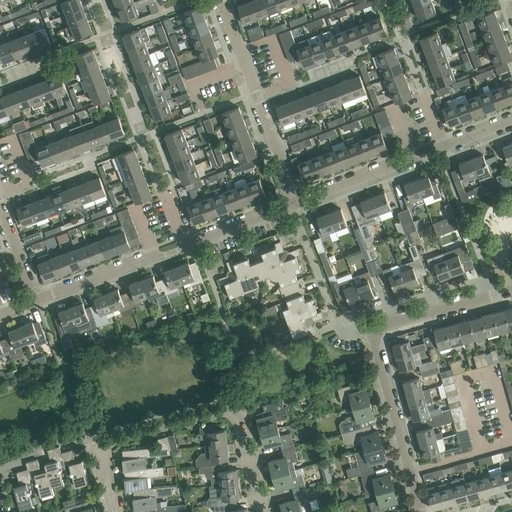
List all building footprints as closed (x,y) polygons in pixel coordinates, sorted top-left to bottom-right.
[(83,8),(79,0),(67,0),(62,2),(67,14),(83,8)] [(134,2),(133,0),(114,0),(117,8),(134,2)] [(136,8),(143,6),(140,0),(134,2),(119,8),(117,8),(122,20),(139,14),(136,8)] [(268,14),(263,0),(253,0),(250,1),(257,18),(268,14)] [(280,9),(276,0),(263,0),(268,14),(280,9)] [(292,5),(290,0),(276,0),(280,9),(292,5)] [(363,8),(371,5),(369,0),(361,3),(363,8)] [(430,0),(415,6),(419,18),(436,12),(431,0),(430,0)] [(37,3),(37,1),(31,4),(33,9),(46,5),(45,1),(37,3)] [(250,1),(238,6),(245,23),(257,18),(250,1)] [(363,8),(361,3),(353,6),(355,12),(363,8)] [(205,18),(201,6),(184,12),(188,25),(205,18)] [(323,14),(331,11),(329,6),(321,9),(323,14)] [(87,19),(83,8),(67,14),(71,26),(87,19)] [(323,14),(321,9),(313,12),(315,17),(323,14)] [(339,17),(347,14),(345,9),(337,12),(339,17)] [(499,22),(494,10),(477,16),(482,29),(499,22)] [(15,16),(13,12),(1,17),(2,21),(15,16)] [(339,17),(337,12),(329,15),(332,20),(339,17)] [(299,24),(307,21),(305,15),(297,18),(299,24)] [(380,17),(371,21),(368,22),(375,39),(387,34),(380,17)] [(163,20),(167,32),(173,30),(169,18),(163,20)] [(210,30),(205,18),(188,25),(193,37),(210,30)] [(299,24),(297,18),(289,21),(291,27),(299,24)] [(316,26),(324,23),(322,18),(314,21),(316,26)] [(65,28),(70,40),(92,31),(87,19),(71,26),(65,28)] [(316,26),(314,21),(306,24),(308,29),(316,26)] [(469,34),(465,21),(459,24),(463,36),(469,34)] [(375,39),(368,22),(356,26),(363,43),(375,39)] [(503,34),(499,22),(482,29),(487,40),(503,34)] [(276,32),(287,28),(285,23),(274,27),(276,32)] [(160,36),(165,34),(162,26),(157,28),(160,36)] [(363,43),(356,26),(345,31),(351,47),(363,43)] [(276,32),(274,27),(265,30),(267,36),(276,32)] [(51,44),(45,28),(33,32),(39,48),(51,44)] [(128,48),(145,41),(140,29),(123,36),(128,48)] [(454,39),(460,37),(457,29),(451,31),(454,39)] [(214,42),(210,30),(193,37),(197,48),(214,42)] [(292,35),(290,30),(279,34),(281,40),(292,35)] [(264,37),(262,31),(249,36),(252,42),(264,37)] [(351,47),(345,31),(333,35),(339,52),(351,47)] [(39,48),(33,32),(21,37),(27,53),(39,48)] [(425,50),(442,44),(437,32),(420,38),(425,50)] [(165,34),(160,36),(163,44),(168,41),(165,34)] [(172,44),(178,42),(175,34),(169,36),(172,44)] [(469,34),(463,36),(465,42),(471,40),(469,34)] [(508,46),(503,34),(487,40),(491,52),(505,47),(508,46)] [(283,45),(294,41),(292,35),(281,40),(283,45)] [(339,52),(333,35),(321,40),(327,56),(339,52)] [(27,53),(21,37),(10,41),(16,57),(27,53)] [(460,37),(454,39),(457,47),(463,45),(460,37)] [(327,56),(321,40),(309,44),(316,61),(327,56)] [(10,41),(0,44),(0,51),(2,57),(4,62),(5,61),(6,63),(12,61),(11,59),(16,57),(10,41)] [(149,53),(145,41),(128,48),(132,59),(149,53)] [(285,50),(296,46),(294,41),(283,45),(285,50)] [(178,42),(172,44),(175,52),(181,50),(178,42)] [(219,54),(214,42),(197,48),(202,60),(203,60),(208,58),(213,56),(219,54)] [(316,61),(309,44),(297,49),(298,51),(300,56),(303,65),(316,61)] [(446,56),(442,44),(425,50),(429,62),(446,56)] [(297,49),(296,46),(285,50),(287,55),(298,51),(297,49)] [(511,57),(508,46),(505,47),(491,52),(496,64),(511,58),(511,57)] [(394,48),(392,49),(377,54),(382,67),(399,60),(394,48)] [(168,59),(174,57),(171,49),(165,51),(168,59)] [(471,60),(477,57),(474,49),(468,52),(471,60)] [(97,61),(93,50),(77,56),(81,67),(97,61)] [(300,56),(298,51),(287,55),(289,61),(300,56)] [(154,65),(149,53),(132,59),(137,71),(154,65)] [(463,63),(469,60),(466,53),(460,55),(463,63)] [(217,68),(213,56),(208,58),(212,70),(217,68)] [(451,67),(446,56),(429,62),(434,74),(451,67)] [(174,57),(168,59),(171,67),(177,65),(174,57)] [(477,57),(471,60),(474,67),(480,65),(477,57)] [(212,70),(208,58),(203,60),(207,71),(212,70)] [(203,60),(202,60),(197,62),(198,64),(202,73),(207,71),(203,60)] [(403,72),(399,60),(382,67),(386,78),(403,72)] [(469,60),(463,63),(466,71),(472,68),(469,60)] [(102,73),(97,61),(81,67),(86,79),(102,73)] [(202,73),(198,64),(197,62),(192,64),(196,75),(202,73)] [(497,74),(509,69),(507,63),(495,68),(497,74)] [(191,77),(196,75),(192,64),(187,66),(191,77)] [(364,64),(359,66),(358,67),(361,74),(367,72),(364,64)] [(158,77),(154,65),(137,71),(141,83),(158,77)] [(187,66),(181,68),(186,79),(191,77),(187,66)] [(434,74),(438,86),(455,80),(451,67),(434,74)] [(486,78),(493,75),(491,69),(483,72),(486,78)] [(367,72),(361,74),(364,82),(370,80),(367,72)] [(408,84),(403,72),(386,78),(391,90),(408,84)] [(486,78),(483,72),(475,76),(477,81),(486,78)] [(106,85),(102,73),(86,79),(90,91),(103,86),(106,85)] [(183,81),(183,80),(180,73),(174,75),(177,83),(183,81)] [(67,90),(61,74),(49,79),(55,95),(67,90)] [(366,92),(360,75),(348,80),(354,97),(366,92)] [(162,89),(158,77),(141,83),(146,95),(162,89)] [(462,87),(469,84),(467,78),(460,81),(462,87)] [(55,95),(49,79),(37,83),(43,99),(55,95)] [(354,97),(348,80),(336,84),(342,101),(354,97)] [(177,83),(180,91),(186,89),(183,81),(177,83)] [(462,87),(460,81),(451,85),(454,90),(462,87)] [(511,101),(511,82),(502,86),(509,103),(511,101)] [(43,99),(37,83),(25,88),(32,104),(43,99)] [(342,101),(336,84),(324,89),(330,106),(342,101)] [(408,84),(391,90),(395,102),(412,96),(408,84)] [(106,85),(103,86),(90,91),(94,102),(101,100),(111,97),(106,85)] [(438,96),(450,91),(448,85),(435,90),(438,96)] [(509,103),(502,86),(490,91),(497,108),(509,103)] [(32,104),(25,88),(14,92),(20,108),(32,104)] [(370,98),(376,96),(373,88),(367,90),(370,98)] [(167,100),(162,89),(146,95),(150,107),(167,100)] [(330,106),(324,89),(312,93),(318,110),(330,106)] [(497,108),(490,91),(479,95),(485,112),(497,108)] [(20,108),(14,92),(2,97),(8,113),(20,108)] [(187,92),(176,97),(179,103),(190,98),(187,92)] [(318,110),(312,93),(300,98),(307,115),(318,110)] [(485,112),(479,95),(467,100),(473,116),(485,112)] [(376,96),(370,98),(373,106),(379,104),(376,96)] [(0,115),(8,113),(2,97),(0,97),(0,115)] [(307,115),(300,98),(289,102),(295,119),(307,115)] [(150,107),(155,119),(172,112),(167,100),(150,107)] [(473,116),(467,100),(455,104),(462,121),(473,116)] [(74,110),(71,102),(67,103),(69,107),(60,110),(62,114),(74,110)] [(289,102),(276,107),(283,124),(295,119),(289,102)] [(462,121),(455,104),(443,109),(449,126),(462,121)] [(243,119),(239,107),(222,113),(227,126),(243,119)] [(361,116),(369,112),(367,107),(359,110),(361,116)] [(387,115),(385,109),(374,114),(376,119),(387,115)] [(49,115),(50,119),(62,114),(60,110),(49,115)] [(361,116),(359,110),(351,113),(353,119),(361,116)] [(37,119),(39,123),(50,119),(49,115),(37,119)] [(378,124),(389,120),(387,115),(376,119),(378,124)] [(337,125),(345,121),(343,116),(335,119),(337,125)] [(119,118),(109,121),(107,122),(113,138),(125,134),(119,118)] [(208,133),(213,131),(209,118),(203,120),(208,133)] [(248,131),(243,119),(227,126),(231,137),(248,131)] [(337,125),(335,119),(327,123),(329,128),(337,125)] [(352,128),(360,125),(358,119),(350,123),(352,128)] [(380,130),(391,125),(389,120),(378,124),(380,130)] [(113,138),(107,122),(95,126),(101,142),(113,138)] [(352,128),(350,123),(342,126),(344,131),(352,128)] [(314,133),(322,130),(319,125),(312,128),(314,133)] [(382,135),(393,130),(391,125),(380,130),(381,133),(382,135)] [(101,142),(95,126),(83,131),(90,147),(101,142)] [(200,136),(205,134),(202,126),(197,128),(200,136)] [(314,133),(312,128),(304,131),(306,136),(314,133)] [(170,147),(186,141),(181,129),(165,135),(170,147)] [(329,137),(336,134),(334,129),(327,132),(329,137)] [(32,136),(30,130),(19,134),(21,140),(32,136)] [(384,140),(395,136),(393,130),(382,135),(384,140)] [(90,147),(83,131),(72,135),(78,151),(90,147)] [(213,131),(208,133),(210,139),(216,137),(213,131)] [(252,143),(248,131),(231,137),(236,149),(250,144),(252,143)] [(289,142),(302,138),(299,132),(287,136),(289,142)] [(329,137),(327,132),(318,135),(320,141),(329,137)] [(384,140),(382,135),(381,133),(369,137),(375,154),(388,149),(384,140)] [(205,134),(200,136),(203,144),(208,142),(205,134)] [(78,151),(72,135),(60,140),(66,156),(78,151)] [(23,145),(34,141),(32,136),(21,140),(23,145)] [(375,154),(369,137),(357,142),(364,158),(375,154)] [(305,147),(312,144),(309,138),(303,141),(305,147)] [(66,156),(60,140),(49,144),(55,160),(66,156)] [(26,151),(36,147),(34,141),(23,145),(26,151)] [(190,153),(186,141),(170,147),(174,159),(190,153)] [(305,147),(303,141),(290,145),(293,151),(305,147)] [(364,158),(357,142),(346,146),(352,163),(364,158)] [(252,143),(250,144),(236,149),(240,161),(257,155),(252,143)] [(511,162),(511,143),(503,147),(509,163),(511,162)] [(49,144),(37,148),(38,153),(41,158),(43,164),(55,160),(49,144)] [(217,156),(222,154),(219,146),(214,148),(217,156)] [(352,163),(346,146),(334,151),(339,164),(340,167),(352,163)] [(37,148),(36,147),(26,151),(28,157),(38,153),(37,148)] [(139,161),(134,149),(118,155),(123,167),(139,161)] [(209,159),(214,157),(211,149),(206,151),(209,159)] [(340,167),(339,164),(334,151),(322,155),(328,172),(340,167)] [(41,158),(38,153),(28,157),(30,162),(41,158)] [(195,165),(190,153),(174,159),(179,171),(195,165)] [(222,154),(217,156),(220,164),(225,162),(222,154)] [(316,176),(328,172),(322,155),(310,160),(316,176)] [(489,171),(483,155),(471,159),(478,176),(479,180),(491,175),(489,171)] [(214,157),(209,159),(211,167),(217,165),(214,157)] [(471,159),(459,164),(465,180),(478,176),(471,159)] [(251,167),(254,166),(252,160),(240,164),(242,170),(244,170),(245,173),(253,170),(251,167)] [(310,160),(307,161),(298,164),(304,181),(316,176),(310,160)] [(143,173),(139,161),(123,167),(127,179),(143,173)] [(242,170),(240,164),(233,167),(235,173),(242,170)] [(179,171),(183,183),(199,177),(195,165),(179,171)] [(218,178),(225,175),(223,170),(216,173),(218,178)] [(506,186),(511,184),(507,172),(502,174),(506,186)] [(148,184),(143,173),(127,179),(132,190),(148,184)] [(218,178),(216,173),(208,176),(210,182),(218,178)] [(506,186),(502,174),(497,176),(501,188),(506,186)] [(428,175),(416,180),(422,197),(423,196),(433,193),(435,199),(441,196),(436,183),(432,185),(428,175)] [(106,193),(100,177),(88,182),(94,198),(106,193)] [(195,188),(202,184),(200,179),(193,182),(195,188)] [(266,195),(259,179),(247,183),(253,200),(266,195)] [(474,189),(465,192),(460,179),(455,182),(463,203),(477,197),(474,189)] [(412,205),(413,207),(426,202),(423,196),(422,197),(416,180),(404,185),(408,196),(404,197),(407,207),(412,205)] [(94,198),(88,182),(76,186),(82,202),(94,198)] [(195,188),(193,182),(184,186),(186,191),(195,188)] [(253,200),(247,183),(235,188),(242,204),(253,200)] [(148,184),(132,190),(136,202),(152,196),(148,184)] [(82,202),(76,186),(64,191),(70,207),(82,202)] [(221,187),(210,191),(212,197),(217,210),(218,213),(230,209),(229,206),(223,192),(221,187)] [(242,204),(235,188),(223,192),(230,209),(242,204)] [(70,207),(64,191),(53,195),(59,211),(70,207)] [(391,209),(385,192),(373,196),(379,213),(391,209)] [(59,211),(53,195),(41,199),(47,215),(59,211)] [(373,196),(361,201),(365,213),(355,217),(359,227),(367,248),(372,246),(369,238),(374,236),(369,225),(375,223),(372,216),(379,213),(373,196)] [(218,213),(217,210),(212,197),(200,201),(206,218),(218,213)] [(47,215),(41,199),(29,204),(36,220),(47,215)] [(206,218),(200,201),(188,206),(194,223),(206,218)] [(449,217),(455,215),(450,203),(444,205),(449,217)] [(29,204),(18,208),(24,224),(36,220),(29,204)] [(130,214),(128,208),(117,212),(119,218),(130,214)] [(345,218),(341,208),(329,213),(335,229),(347,225),(345,218)] [(411,232),(416,230),(408,209),(403,211),(411,232)] [(405,234),(411,232),(403,211),(397,213),(405,234)] [(317,218),(320,226),(316,228),(322,242),(331,238),(329,232),(335,229),(329,213),(317,218)] [(121,224),(132,220),(130,214),(119,218),(121,224)] [(455,215),(449,217),(454,229),(459,227),(455,215)] [(123,229),(134,225),(132,220),(121,224),(123,229)] [(126,235),(136,231),(134,225),(123,229),(124,231),(126,235)] [(359,227),(354,229),(362,250),(367,248),(359,227)] [(415,244),(421,241),(416,230),(411,232),(415,244)] [(23,238),(26,244),(42,238),(40,231),(23,238)] [(124,231),(112,236),(118,252),(130,247),(128,241),(126,235),(124,231)] [(128,241),(139,237),(136,231),(126,235),(128,241)] [(415,244),(411,232),(405,234),(410,246),(415,244)] [(118,252),(112,236),(100,240),(106,256),(118,252)] [(106,256),(100,240),(87,245),(94,261),(106,256)] [(280,241),(274,243),(276,247),(280,259),(279,262),(282,264),(284,260),(296,256),(299,254),(297,249),(288,252),(284,250),(280,241)] [(451,250),(453,255),(446,258),(452,275),(464,270),(460,259),(464,258),(465,261),(471,258),(466,244),(451,250)] [(94,261),(87,245),(75,249),(81,265),(94,261)] [(372,260),(377,258),(372,246),(367,248),(372,260)] [(276,247),(261,253),(264,259),(257,261),(260,269),(279,262),(280,259),(276,247)] [(372,260),(367,248),(362,250),(366,262),(372,260)] [(81,265),(75,249),(63,254),(69,270),(81,265)] [(324,265),(329,263),(325,251),(319,253),(324,265)] [(69,270),(63,254),(51,259),(57,275),(69,270)] [(429,264),(432,273),(437,271),(440,280),(452,275),(446,258),(440,260),(438,254),(427,258),(429,264)] [(301,270),(296,256),(284,260),(282,264),(289,282),(297,279),(295,273),(301,270)] [(248,258),(233,263),(238,275),(242,276),(260,269),(257,261),(250,264),(248,258)] [(51,259),(48,260),(39,263),(45,279),(57,275),(51,259)] [(230,271),(228,275),(219,278),(221,284),(225,283),(236,278),(240,280),(242,276),(238,275),(233,263),(232,259),(226,262),(230,271)] [(406,262),(398,265),(400,271),(407,288),(419,283),(414,269),(418,268),(415,260),(407,263),(406,262)] [(198,268),(192,270),(189,262),(177,266),(183,283),(190,280),(191,284),(202,280),(198,268)] [(289,282),(282,264),(279,262),(260,269),(263,278),(270,275),(270,277),(277,280),(279,279),(281,285),(289,282)] [(329,263),(324,265),(328,277),(334,275),(329,263)] [(177,266),(165,271),(168,279),(162,281),(167,293),(178,289),(176,285),(183,283),(177,266)] [(382,270),(387,282),(391,281),(395,292),(407,288),(400,271),(393,273),(391,267),(382,270)] [(263,278),(260,269),(242,276),(240,280),(244,292),(259,287),(257,280),(263,278)] [(360,297),(362,300),(374,295),(373,292),(371,288),(375,287),(372,277),(371,275),(369,271),(359,274),(353,277),(354,277),(353,277),(355,283),(360,297)] [(157,284),(153,275),(142,280),(148,296),(155,294),(156,297),(167,293),(162,281),(157,284)] [(339,283),(338,281),(331,283),(336,297),(346,293),(350,304),(362,300),(360,297),(355,283),(353,277),(339,283)] [(236,278),(225,283),(230,298),(244,292),(240,280),(236,278)] [(284,293),(286,299),(284,300),(285,301),(287,300),(295,297),(303,294),(305,293),(302,286),(300,286),(298,281),(300,279),(299,278),(297,279),(289,282),(281,285),(279,286),(282,294),(284,293)] [(142,280),(129,284),(132,293),(127,295),(131,307),(143,303),(141,299),(148,296),(142,280)] [(121,297),(118,289),(106,293),(112,310),(119,307),(120,311),(131,307),(127,295),(121,297)] [(94,298),(97,306),(92,308),(96,320),(98,326),(109,322),(106,312),(112,310),(106,293),(94,298)] [(207,293),(201,295),(204,302),(209,300),(207,293)] [(312,298),(305,300),(303,294),(295,297),(302,315),(306,317),(317,313),(312,298)] [(295,297),(287,300),(289,307),(283,309),(288,323),(300,319),(302,315),(295,297)] [(82,302),(81,301),(74,303),(75,305),(71,307),(77,323),(84,320),(87,330),(98,326),(96,320),(92,308),(86,311),(83,302),(82,302)] [(59,311),(62,320),(56,322),(61,334),(72,330),(70,325),(77,323),(71,307),(59,311)] [(510,329),(505,309),(493,313),(499,332),(510,329)] [(306,317),(302,315),(300,319),(304,321),(308,332),(310,336),(316,334),(312,324),(314,321),(323,317),(321,311),(317,313),(306,317)] [(499,332),(493,313),(481,316),(487,336),(499,332)] [(487,336),(481,316),(469,319),(475,339),(487,336)] [(304,321),(300,319),(288,323),(294,338),(308,332),(304,321)] [(475,339),(469,319),(458,322),(463,342),(475,339)] [(34,325),(33,321),(21,326),(27,342),(34,340),(36,345),(37,345),(47,341),(40,322),(34,325)] [(463,342),(458,322),(446,326),(451,346),(463,342)] [(9,330),(9,333),(12,339),(7,341),(11,353),(13,358),(24,354),(22,349),(20,345),(27,342),(21,326),(9,330)] [(434,329),(435,334),(430,336),(433,347),(432,347),(433,350),(434,350),(435,355),(441,353),(440,349),(451,346),(446,326),(434,329)] [(426,349),(432,347),(433,347),(430,336),(423,338),(426,349)] [(0,340),(0,356),(11,353),(7,341),(1,343),(0,340)] [(413,353),(412,350),(409,340),(393,345),(397,358),(413,353)] [(496,349),(490,351),(491,354),(494,363),(499,362),(499,361),(496,349)] [(488,365),(486,355),(485,352),(479,354),(483,366),(488,365)] [(413,353),(397,358),(400,370),(416,366),(413,353)] [(479,354),(473,355),(474,358),(477,368),(483,366),(479,354)] [(465,371),(462,362),(461,359),(455,360),(459,373),(465,371)] [(420,371),(438,366),(436,360),(419,364),(420,371)] [(453,374),(459,373),(455,360),(450,362),(453,374)] [(508,373),(504,360),(499,361),(499,362),(503,375),(508,373)] [(438,366),(420,371),(422,377),(440,372),(438,366)] [(510,380),(508,373),(503,375),(506,387),(511,386),(510,380)] [(455,382),(453,375),(442,378),(444,385),(455,382)] [(422,390),(418,377),(403,382),(407,394),(422,390)] [(445,391),(457,388),(455,382),(444,385),(445,391)] [(366,389),(352,392),(350,385),(337,388),(341,403),(352,400),(354,407),(370,403),(366,389)] [(429,388),(422,390),(407,394),(410,407),(426,403),(425,402),(433,400),(429,388)] [(447,397),(458,394),(457,388),(445,391),(447,397)] [(448,403),(460,400),(458,394),(447,397),(448,403)] [(281,400),(263,405),(266,416),(258,419),(262,433),(277,428),(276,421),(286,418),(284,409),(281,400)] [(450,409),(462,406),(460,400),(448,403),(450,409)] [(345,418),(346,420),(342,421),(340,425),(342,433),(362,428),(360,420),(374,416),(370,403),(354,407),(356,415),(345,418)] [(426,403),(410,407),(414,420),(423,417),(425,423),(452,416),(452,415),(450,409),(443,411),(439,408),(428,411),(426,403)] [(463,412),(462,406),(450,409),(452,415),(463,412)] [(465,417),(463,412),(452,415),(452,416),(453,420),(465,417)] [(452,416),(425,423),(426,428),(417,431),(420,444),(436,440),(443,438),(441,432),(435,433),(433,426),(453,421),(453,420),(452,416)] [(467,423),(465,417),(453,420),(453,421),(455,426),(467,423)] [(456,432),(468,429),(467,423),(455,426),(456,432)] [(262,433),(266,446),(280,442),(282,450),(294,446),(290,433),(280,436),(277,428),(262,433)] [(348,444),(352,443),(353,445),(364,442),(366,449),(382,445),(382,444),(380,444),(379,438),(380,437),(378,431),(364,435),(362,428),(342,433),(344,442),(348,444)] [(458,438),(470,435),(468,429),(456,432),(458,438)] [(221,431),(200,433),(200,439),(204,438),(205,446),(223,445),(227,444),(225,430),(221,431)] [(178,449),(176,444),(174,434),(168,436),(172,450),(178,449)] [(460,446),(472,443),(470,435),(458,438),(460,446)] [(133,458),(124,458),(125,471),(134,470),(134,469),(144,469),(144,468),(146,468),(145,457),(171,455),(168,446),(166,436),(157,439),(158,447),(132,449),(132,450),(133,458)] [(424,456),(430,455),(432,461),(462,452),(460,446),(440,452),(436,440),(420,444),(424,456)] [(202,453),(199,456),(199,461),(211,459),(212,459),(212,460),(215,459),(218,459),(221,459),(228,458),(227,444),(223,445),(205,446),(206,453),(202,453)] [(382,445),(366,449),(368,457),(357,460),(360,474),(373,470),(371,463),(386,459),(384,452),(383,452),(381,446),(382,446),(382,445)] [(47,449),(48,453),(51,462),(45,464),(47,470),(52,487),(52,486),(64,483),(57,461),(62,459),(61,453),(59,446),(47,449)] [(294,446),(282,450),(284,457),(270,461),(273,475),(295,469),(293,462),(298,460),(294,446)] [(61,453),(62,459),(64,466),(69,465),(75,486),(88,483),(82,460),(76,462),(72,449),(61,453)] [(486,462),(498,459),(497,454),(484,457),(486,462)] [(26,462),(28,469),(29,476),(31,482),(33,488),(34,488),(33,485),(37,483),(40,496),(53,492),(52,486),(52,487),(47,470),(41,472),(38,459),(26,462)] [(204,467),(199,467),(200,473),(205,473),(208,473),(208,477),(209,478),(211,478),(212,485),(212,486),(234,484),(238,483),(237,477),(239,477),(239,469),(239,470),(236,469),(232,470),(226,470),(222,471),(221,465),(216,465),(211,466),(204,466),(204,467)] [(322,468),(328,482),(334,479),(329,465),(322,468)] [(135,478),(126,478),(127,490),(133,490),(143,489),(143,488),(146,488),(145,478),(164,476),(164,475),(163,467),(146,468),(144,468),(144,469),(134,469),(134,470),(135,478)] [(437,476),(449,473),(447,467),(435,471),(437,476)] [(16,472),(20,484),(14,486),(20,509),(32,505),(27,490),(33,488),(31,482),(29,476),(28,469),(16,472)] [(273,475),(277,489),(291,485),(294,493),(306,489),(305,486),(302,475),(297,477),(295,469),(273,475)] [(511,486),(511,469),(502,472),(507,488),(511,486)] [(373,470),(360,474),(366,495),(377,492),(393,487),(393,486),(392,487),(390,480),(392,480),(390,473),(375,477),(373,470)] [(437,476),(435,471),(423,474),(424,479),(437,476)] [(507,488),(502,472),(490,476),(494,492),(507,488)] [(494,492),(490,476),(477,479),(482,495),(494,492)] [(469,499),(465,483),(463,477),(451,480),(457,502),(469,499)] [(482,495),(477,479),(465,483),(469,499),(482,495)] [(457,502),(451,480),(439,484),(445,505),(457,502)] [(208,500),(207,500),(208,506),(215,505),(221,505),(221,499),(236,497),(239,497),(241,496),(241,497),(242,497),(240,489),(238,489),(238,483),(234,484),(212,486),(212,485),(209,486),(210,497),(208,500)] [(445,505),(439,484),(426,487),(432,509),(445,505)] [(135,498),(134,498),(136,510),(137,510),(145,509),(155,508),(155,507),(161,506),(160,501),(154,502),(154,497),(173,495),(172,492),(179,491),(178,485),(172,485),(146,488),(143,488),(143,489),(144,497),(135,498)] [(306,489),(294,493),(296,499),(281,503),(283,511),(305,511),(312,510),(306,491),(314,489),(313,487),(310,488),(306,489)] [(393,487),(377,492),(380,499),(369,502),(371,511),(385,511),(383,505),(397,501),(396,495),(394,495),(393,488),(394,488),(393,487)] [(63,502),(65,508),(75,505),(73,499),(63,502)] [(65,508),(65,511),(96,511),(95,506),(84,509),(82,503),(75,505),(65,508)]
